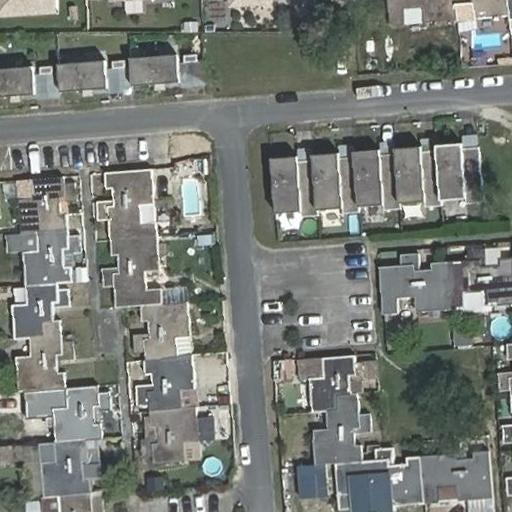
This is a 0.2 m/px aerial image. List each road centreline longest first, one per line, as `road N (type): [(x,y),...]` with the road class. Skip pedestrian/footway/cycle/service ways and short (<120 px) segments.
road 1 (residential): [(224,113),(511,89)]
road 2 (residential): [(262,511),(239,276)]
road 3 (residential): [(0,129),(224,113)]
road 4 (residential): [(239,276),(224,113)]
road 5 (residential): [(239,276),(330,269),(336,337)]
